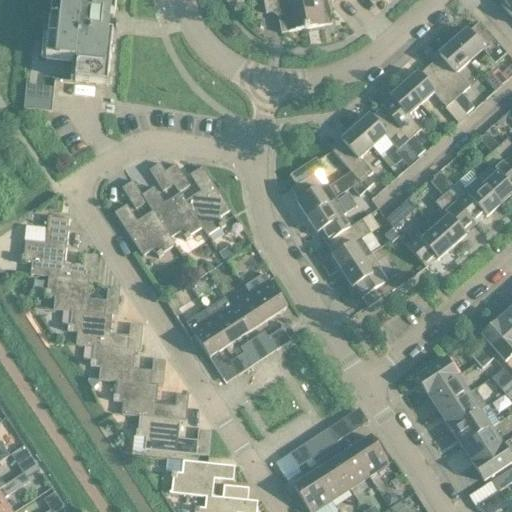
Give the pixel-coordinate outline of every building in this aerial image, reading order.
[(51,0),(47,38),(43,38),(41,58),(45,58),(45,59),(77,62),(75,82),(107,86),(113,33),(111,33),(111,29),(115,29),(116,20),(112,19),(112,15),(114,16),(116,0),(51,0)] [(306,29),(301,0),(263,0),(266,14),(277,12),(281,33),(306,29)] [(301,0),(306,29),(332,24),(328,2),(331,2),(333,0),(301,0)] [(511,0),(504,0),(500,4),(511,18),(511,0)] [(467,30),(452,43),(469,62),(482,51),(494,65),(506,54),(479,23),(468,32),(467,30)] [(440,57),(430,66),(458,98),(454,101),(460,108),(467,101),(461,95),(469,88),(457,73),(469,62),(452,43),(438,56),(440,57)] [(511,64),(501,74),(498,69),(486,79),(496,91),(511,76),(511,64)] [(458,98),(430,66),(420,75),(418,73),(404,86),(421,105),(433,94),(446,108),(454,101),(458,98)] [(26,85),(24,97),(52,100),(54,88),(26,85)] [(391,100),(381,109),(409,141),(405,144),(411,151),(419,144),(413,137),(421,130),(408,116),(421,105),(404,86),(389,98),(391,100)] [(52,100),(24,97),(23,109),(43,111),(51,112),(52,100)] [(474,108),(467,101),(460,108),(466,115),(474,108)] [(409,141),(381,109),(371,118),(370,116),(355,128),(372,148),(385,137),(397,151),(405,144),(409,141)] [(372,148),(355,128),(341,141),(343,143),(332,152),(359,183),(360,184),(366,191),(373,184),(367,178),(372,173),(359,159),(372,148)] [(485,147),(493,140),(487,133),(479,140),(485,147)] [(490,168),(477,179),(500,205),(511,195),(511,169),(495,150),(499,147),(493,140),(485,147),(491,154),(483,160),(490,168)] [(511,146),(507,140),(499,147),(495,150),(511,169),(511,146)] [(419,144),(411,151),(417,158),(425,151),(419,144)] [(323,168),(317,158),(290,175),(297,185),(291,189),(298,201),(296,202),(307,218),(328,204),(336,199),(326,184),(322,186),(314,174),(323,168)] [(165,172),(160,164),(149,171),(163,192),(173,185),(165,172)] [(176,165),(165,172),(173,185),(178,193),(190,186),(176,165)] [(200,192),(185,202),(202,228),(201,229),(207,237),(220,228),(221,230),(225,226),(220,218),(230,211),(202,168),(190,176),(200,192)] [(437,190),(444,183),(438,176),(430,183),(437,190)] [(459,183),(450,190),(447,193),(456,203),(456,204),(474,225),(484,216),(486,218),(500,205),(477,179),(464,190),(459,183)] [(146,203),(142,195),(132,181),(122,188),(135,210),(146,203)] [(360,184),(359,183),(352,189),(359,197),(366,191),(360,184)] [(431,221),(429,223),(452,248),(466,236),(464,234),(474,225),(456,204),(456,203),(447,193),(450,190),(444,183),(437,190),(442,197),(435,203),(442,211),(440,213),(437,213),(431,218),(431,221)] [(185,202),(180,193),(164,204),(153,188),(142,195),(146,203),(152,212),(170,239),(171,238),(180,232),(186,241),(190,238),(190,236),(201,229),(202,228),(185,202)] [(409,199),(383,214),(389,226),(416,212),(409,199)] [(328,204),(307,218),(317,234),(319,233),(326,244),(350,229),(349,228),(341,216),(337,218),(328,204)] [(152,212),(136,222),(126,205),(114,213),(143,257),(153,250),(158,259),(163,255),(162,254),(175,245),(171,238),(170,239),(152,212)] [(45,243),(67,245),(69,220),(48,217),(45,243)] [(350,229),(326,244),(334,255),(332,257),(342,273),(370,254),(361,240),(370,234),(361,220),(349,228),(350,229)] [(415,235),(417,238),(407,247),(425,268),(436,259),(437,261),(452,248),(429,223),(428,223),(424,223),(418,229),(418,233),(415,235)] [(398,237),(392,230),(384,236),(391,244),(398,237)] [(45,243),(24,241),(23,256),(22,256),(21,262),(31,263),(30,275),(48,277),(89,281),(94,282),(97,256),(83,255),(82,266),(64,264),(67,245),(45,243)] [(370,254),(342,273),(352,289),(354,287),(368,308),(403,285),(397,275),(385,283),(377,270),(380,268),(370,254)] [(287,308),(269,281),(264,274),(245,287),(249,294),(267,321),(287,308)] [(48,277),(46,292),(45,291),(44,297),(54,298),(53,310),(71,312),(112,316),(117,316),(120,291),(107,290),(106,301),(87,299),(89,281),(48,277)] [(249,294),(230,306),(248,334),(267,321),(249,294)] [(226,299),(206,312),(229,346),(248,334),(230,306),(226,299)] [(511,308),(497,323),(511,339),(511,308)] [(71,312),(69,327),(68,326),(67,332),(77,333),(76,345),(94,347),(135,351),(140,351),(143,326),(130,325),(129,336),(110,334),(112,316),(71,312)] [(229,346),(206,312),(187,325),(209,359),(226,384),(245,371),(236,358),(229,363),(221,351),(229,346)] [(511,356),(511,339),(497,323),(481,337),(505,363),(511,356)] [(282,328),(275,333),(283,346),(291,341),(282,328)] [(283,346),(275,333),(267,338),(276,351),(283,346)] [(94,347),(92,362),(90,361),(90,367),(100,368),(99,380),(116,382),(158,386),(163,386),(165,361),(153,360),(151,371),(133,369),(135,351),(94,347)] [(477,364),(488,354),(482,347),(471,357),(477,364)] [(244,353),(236,358),(245,371),(252,366),(244,353)] [(493,359),(488,354),(477,364),(481,369),(493,359)] [(429,364),(432,368),(416,379),(428,396),(457,377),(446,359),(443,361),(440,356),(429,364)] [(468,394),(457,377),(428,396),(439,413),(468,394)] [(504,395),(511,388),(511,380),(511,379),(500,389),(504,395)] [(116,382),(115,396),(113,396),(113,402),(123,403),(121,415),(139,417),(139,416),(180,421),(186,422),(188,396),(175,395),(174,406),(156,404),(158,386),(116,382)] [(475,390),(468,394),(439,413),(450,430),(479,411),(486,407),(475,390)] [(479,411),(450,430),(461,447),(490,428),(479,411)] [(511,413),(501,422),(509,434),(511,431),(511,413)] [(139,416),(139,417),(138,431),(136,431),(135,437),(145,438),(144,450),(196,455),(208,456),(211,431),(198,430),(197,441),(178,439),(180,421),(139,416)] [(350,433),(342,420),(334,425),(343,438),(350,433)] [(343,438),(334,425),(327,429),(336,443),(343,438)] [(502,445),(490,428),(461,447),(472,464),(502,445),(509,440),(502,445)] [(351,450),(369,477),(389,465),(371,437),(351,450)] [(511,463),(511,444),(509,440),(502,445),(472,464),(484,482),(511,463)] [(0,462),(9,456),(0,442),(0,462)] [(312,458),(303,445),(296,450),(305,463),(312,458)] [(296,450),(289,454),(297,468),(305,463),(296,450)] [(351,450),(332,462),(350,490),(369,477),(351,450)] [(235,467),(183,462),(181,474),(171,473),(169,494),(206,498),(206,497),(212,498),(212,497),(214,479),(233,481),(235,467)] [(332,462),(313,475),(331,502),(350,490),(332,462)] [(511,468),(491,482),(498,492),(511,482),(511,468)] [(23,473),(13,480),(18,489),(29,482),(23,473)] [(315,511),(331,502),(313,475),(293,488),(308,511),(315,511)] [(0,479),(0,494),(5,492),(8,496),(18,489),(13,480),(4,486),(0,479)] [(224,486),(222,498),(222,499),(247,502),(247,501),(249,489),(224,486)] [(10,511),(3,499),(8,496),(5,492),(0,494),(0,511),(10,511)] [(206,497),(206,498),(204,509),(194,508),(193,511),(256,511),(257,502),(247,501),(247,502),(222,499),(222,498),(212,497),(212,498),(206,497)]
